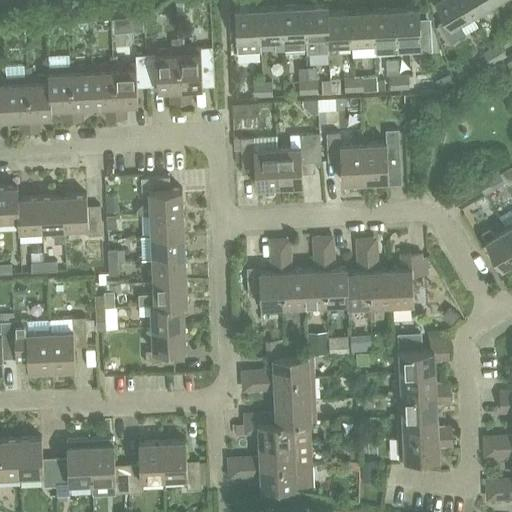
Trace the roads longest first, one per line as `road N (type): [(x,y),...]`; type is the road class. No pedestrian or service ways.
road 1 (residential): [(222,220),(431,216),(493,311)]
road 2 (residential): [(0,147),(212,135),(222,220)]
road 3 (residential): [(391,471),(471,482),(466,333),(493,311)]
road 4 (residential): [(0,403),(219,398)]
road 5 (residential): [(219,398),(229,393),(222,220)]
